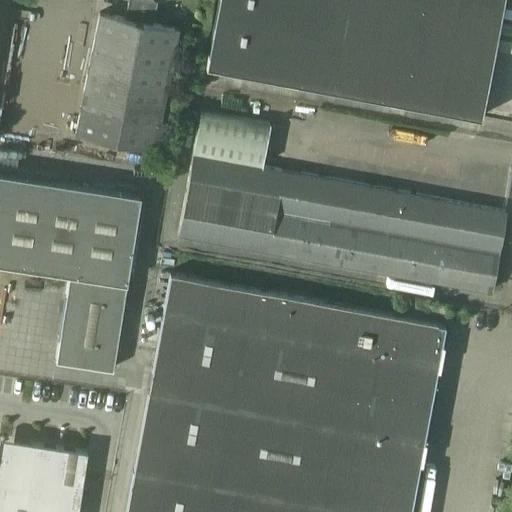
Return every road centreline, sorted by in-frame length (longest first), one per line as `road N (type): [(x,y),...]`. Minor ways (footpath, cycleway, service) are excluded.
road 1 (unknown): [(511,160),(314,128)]
road 2 (unknown): [(511,362),(458,405),(432,511)]
